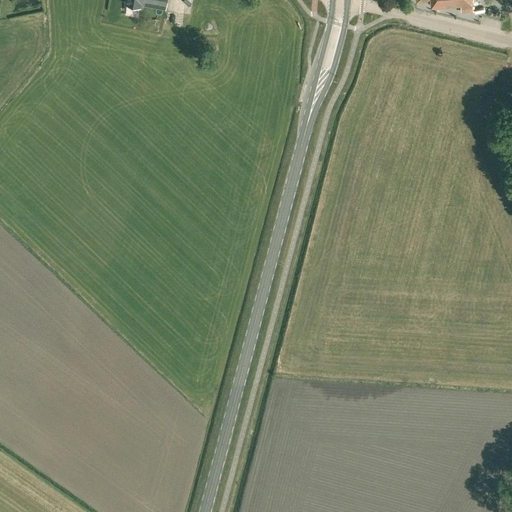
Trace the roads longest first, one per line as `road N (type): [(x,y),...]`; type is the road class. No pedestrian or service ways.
road 1 (secondary): [(205,511),(300,151)]
road 2 (unclassified): [(511,43),(347,1)]
road 3 (secondary): [(300,151),(329,79),(347,1)]
road 4 (secondary): [(331,0),(300,151)]
